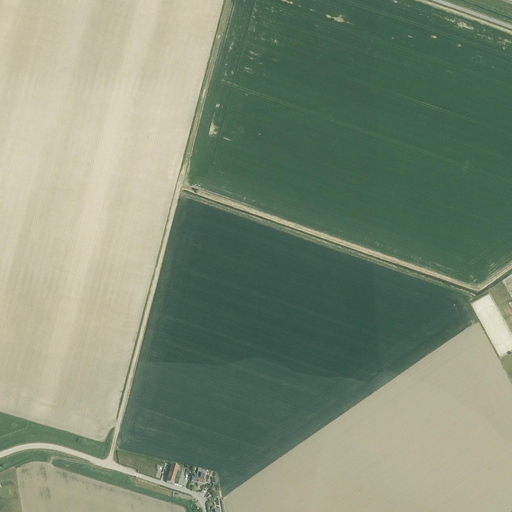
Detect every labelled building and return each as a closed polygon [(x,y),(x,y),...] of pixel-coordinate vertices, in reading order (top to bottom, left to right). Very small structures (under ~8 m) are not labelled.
[(167,483),(174,485),(180,468),(172,466),(167,483)] [(180,468),(174,485),(182,488),(187,471),(180,468)] [(192,476),(191,482),(197,484),(199,478),(201,472),(202,470),(198,469),(196,475),(194,474),(193,476),(192,476)] [(199,478),(197,484),(204,485),(205,480),(207,481),(209,477),(206,476),(206,474),(201,472),(199,478)] [(209,491),(213,495),(218,491),(214,487),(209,491)]
